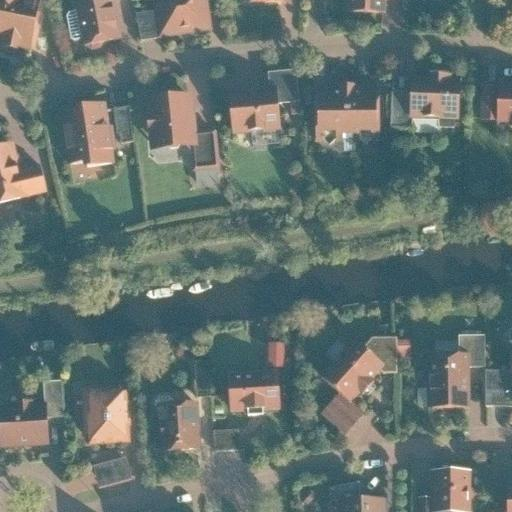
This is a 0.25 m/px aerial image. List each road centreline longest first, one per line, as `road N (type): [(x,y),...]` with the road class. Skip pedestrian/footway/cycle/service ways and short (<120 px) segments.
road 1 (residential): [(0,97),(271,49),(432,45),(511,53)]
road 2 (residential): [(511,442),(403,448),(244,481)]
road 3 (residential): [(244,481),(95,511)]
